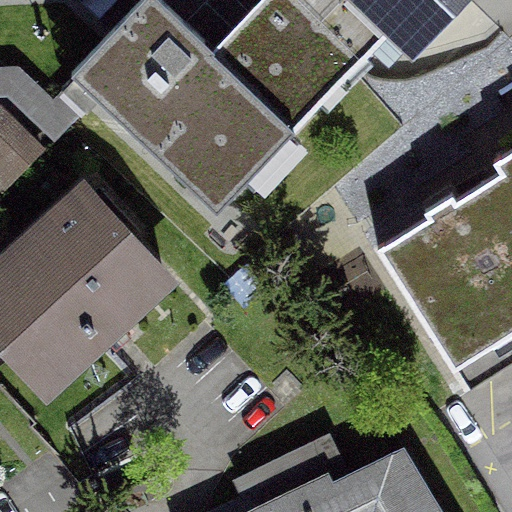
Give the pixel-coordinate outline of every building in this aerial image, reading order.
[(161,0),(139,0),(72,70),(217,208),(396,20),(374,0),(282,0),(225,60),(161,0)] [(374,0),(396,20),(414,37),(449,0),(374,0)] [(511,148),(497,158),(503,168),(455,198),(452,193),(428,208),(431,213),(381,246),(444,346),(464,334),(467,339),(511,310),(511,148)] [(0,263),(0,333),(46,384),(164,276),(83,187),(0,263)] [(433,511),(400,457),(352,480),(330,434),(238,477),(246,493),(206,511),(433,511)] [(139,464),(98,483),(111,511),(152,493),(139,464)]
